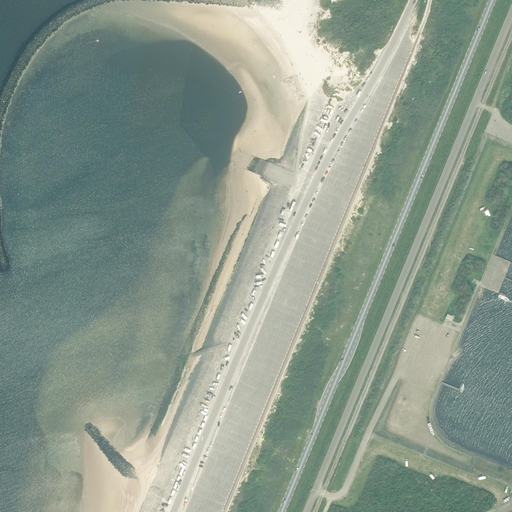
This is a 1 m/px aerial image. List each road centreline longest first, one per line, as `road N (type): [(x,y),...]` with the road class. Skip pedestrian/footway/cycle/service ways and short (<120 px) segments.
road 1 (unclassified): [(172,511),(311,189),(413,0)]
road 2 (primary): [(281,511),(492,0)]
road 3 (tertiary): [(305,511),(511,12)]
